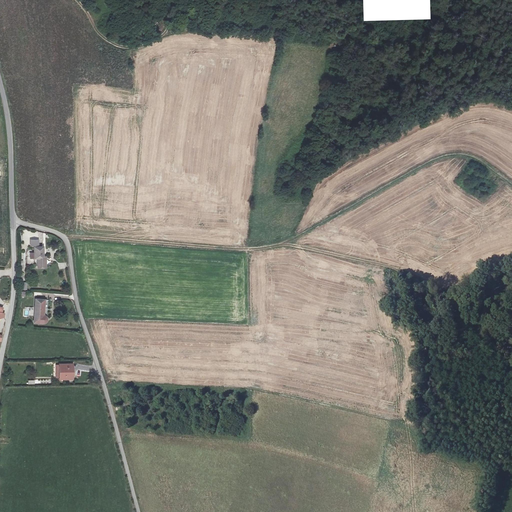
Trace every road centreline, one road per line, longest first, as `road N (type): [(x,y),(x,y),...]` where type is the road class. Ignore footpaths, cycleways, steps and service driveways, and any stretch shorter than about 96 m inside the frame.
road 1 (unclassified): [(13,220),(63,239),(138,511)]
road 2 (unclassified): [(13,220),(0,80)]
road 3 (unclassified): [(0,358),(13,220)]
